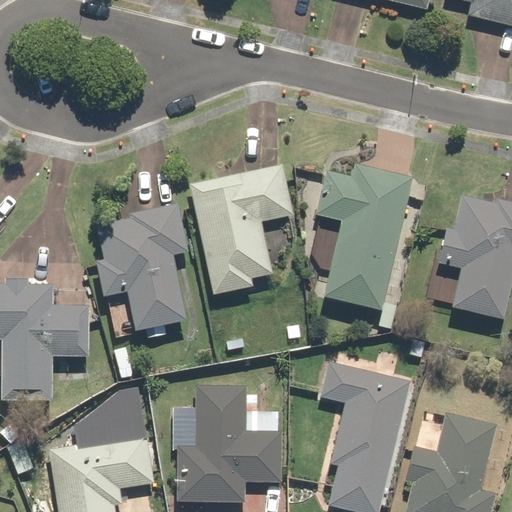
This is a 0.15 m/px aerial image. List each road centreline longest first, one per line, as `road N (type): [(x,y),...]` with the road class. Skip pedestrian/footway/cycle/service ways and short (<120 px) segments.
road 1 (residential): [(511,119),(248,61)]
road 2 (residential): [(248,61),(42,9),(0,34)]
road 3 (residential): [(102,124),(248,61)]
road 4 (residential): [(0,77),(6,105),(102,124)]
